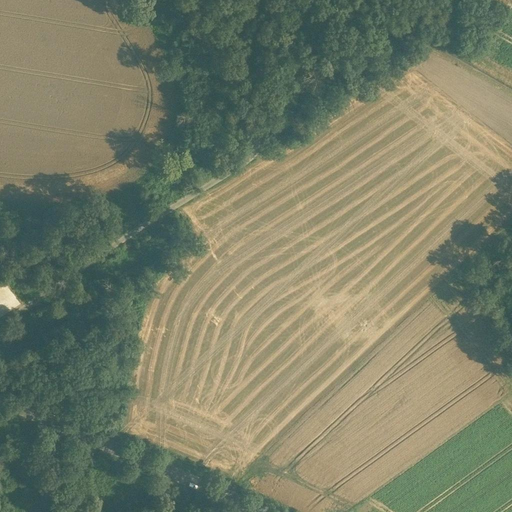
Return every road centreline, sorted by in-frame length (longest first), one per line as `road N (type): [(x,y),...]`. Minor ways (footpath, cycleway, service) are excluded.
road 1 (unclassified): [(322,0),(265,145),(0,327)]
road 2 (secondary): [(0,398),(261,511)]
